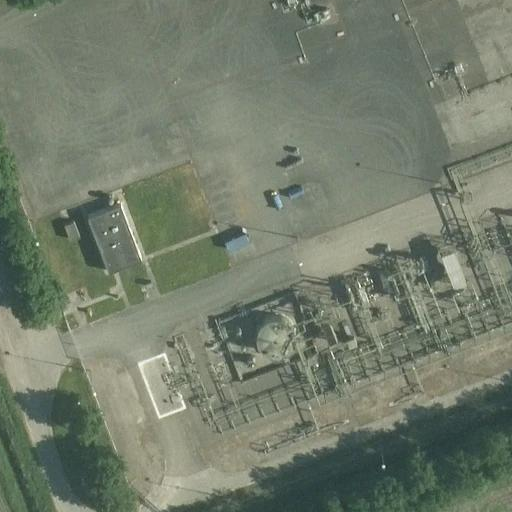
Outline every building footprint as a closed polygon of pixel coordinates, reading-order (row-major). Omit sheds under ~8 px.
[(314,0),(293,0),(283,4),(288,16),(317,6),(314,0)] [(479,38),(493,81),(511,74),(511,0),(509,0),(511,5),(470,19),(477,39),(479,38)] [(287,30),(284,11),(247,19),(251,37),(287,30)] [(141,259),(120,205),(87,217),(108,272),(141,259)] [(73,221),(64,225),(70,241),(80,237),(73,221)] [(457,244),(442,251),(457,289),(473,282),(457,244)] [(327,323),(332,342),(340,340),(335,321),(327,323)]
